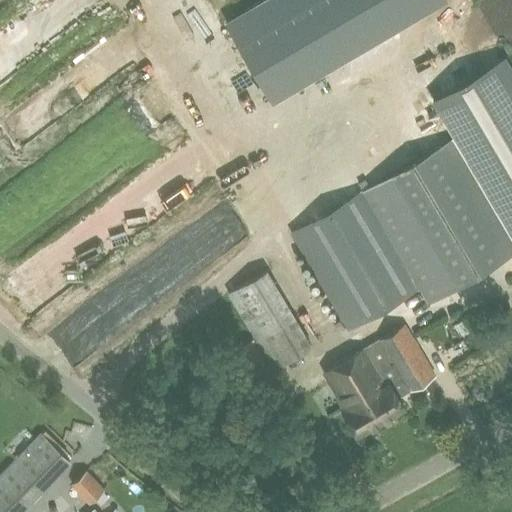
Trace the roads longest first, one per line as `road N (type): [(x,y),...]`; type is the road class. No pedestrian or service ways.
road 1 (unclassified): [(238,511),(0,327)]
road 2 (tertiary): [(355,511),(511,425)]
